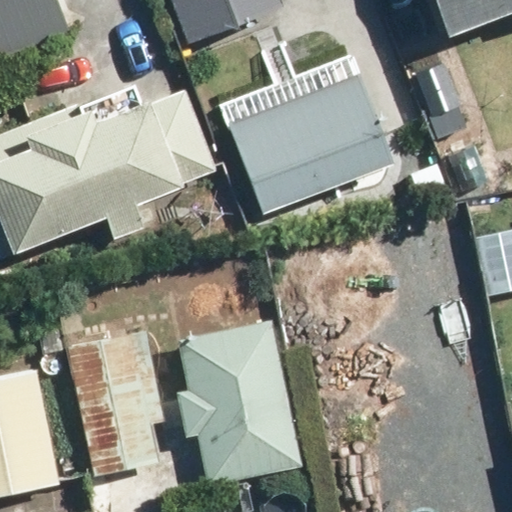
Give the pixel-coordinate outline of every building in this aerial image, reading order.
[(0,0),(0,43),(64,19),(56,0),(0,0)] [(154,0),(164,26),(230,0),(154,0)] [(511,0),(426,0),(439,33),(511,4),(511,0)] [(343,58),(211,105),(251,217),(382,170),(343,58)] [(0,136),(0,237),(6,251),(98,214),(107,237),(165,214),(155,192),(176,183),(140,98),(83,122),(76,105),(0,136)] [(195,434),(205,484),(297,465),(268,317),(175,336),(185,387),(171,390),(181,437),(195,434)] [(66,346),(99,511),(168,511),(132,332),(66,346)] [(0,373),(0,494),(58,483),(35,366),(0,373)]
